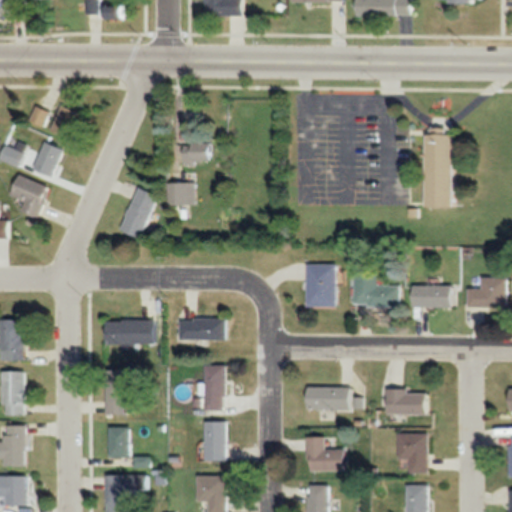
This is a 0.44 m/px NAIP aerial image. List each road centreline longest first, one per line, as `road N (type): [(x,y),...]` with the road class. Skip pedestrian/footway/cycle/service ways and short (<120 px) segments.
road 1 (residential): [(167,0),(168,59),(138,97),(69,288),(70,511)]
road 2 (tertiary): [(511,63),(0,58)]
road 3 (residential): [(269,319),(256,296),(227,286),(0,287)]
road 4 (residential): [(511,355),(271,354)]
road 5 (residential): [(269,319),(272,511)]
road 6 (residential): [(471,355),(471,511)]
